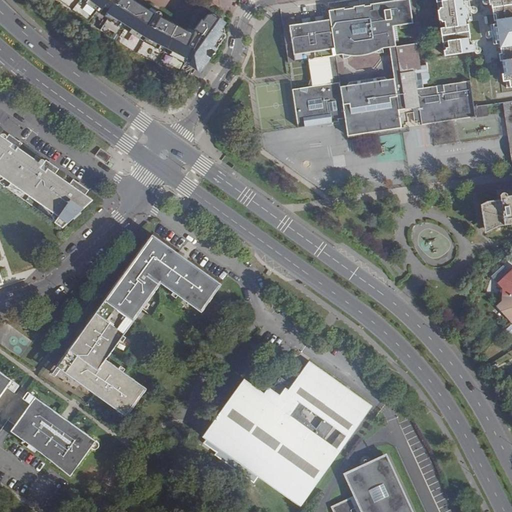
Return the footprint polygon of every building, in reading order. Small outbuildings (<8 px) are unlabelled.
[(79,0),(96,12),(98,9),(99,10),(107,0),(106,0),(79,0)] [(201,73),(228,34),(222,28),(225,22),(213,14),(209,14),(206,19),(203,19),(194,33),(159,16),(152,28),(147,25),(153,14),(130,0),(117,0),(116,4),(109,3),(104,13),(106,14),(104,17),(143,42),(181,62),(184,60),(190,64),(189,66),(201,73)] [(416,122),(417,124),(419,124),(419,126),(475,117),(475,107),(434,113),(430,87),(424,88),(423,84),(426,84),(426,82),(428,78),(426,65),(420,66),(420,63),(418,64),(417,58),(419,58),(418,51),(417,49),(416,47),(415,46),(414,46),(412,45),(410,45),(396,47),(395,42),(393,27),(396,27),(413,24),(409,0),(399,0),(396,0),(396,3),(390,4),(385,6),(385,7),(383,7),(379,12),(375,13),(374,9),(365,10),(366,14),(362,15),(360,10),(351,7),(333,10),(331,13),(335,18),(336,21),(330,22),(331,29),(325,30),(323,17),(315,18),(317,24),(311,24),(310,18),(302,19),(302,23),(303,23),(303,26),(295,27),(294,18),(288,19),(288,21),(282,22),(288,63),(309,60),(310,68),(312,68),(313,73),(308,87),(300,89),(292,90),(298,126),(298,127),(305,126),(302,107),(332,102),(333,111),(330,111),(332,123),(339,122),(338,114),(345,112),(348,136),(402,128),(402,124),(409,123),(407,109),(412,109),(414,122),(416,122)] [(445,55),(466,52),(475,51),(478,47),(476,38),(471,39),(468,20),(473,20),(471,12),(475,11),(474,4),(471,5),(469,0),(441,0),(442,6),(438,9),(439,17),(444,21),(445,26),(441,27),(443,41),(447,40),(448,45),(444,50),(445,55)] [(511,0),(487,0),(489,5),(491,5),(493,15),(495,14),(497,26),(495,27),(497,46),(500,45),(505,83),(509,83),(510,90),(511,90),(511,0)] [(434,113),(475,107),(471,81),(445,85),(445,88),(443,87),(442,87),(440,87),(438,88),(437,88),(436,89),(435,90),(434,86),(430,87),(434,113)] [(511,100),(503,102),(511,163),(511,100)] [(302,107),(305,126),(332,123),(330,111),(333,111),(332,102),(302,107)] [(0,173),(62,216),(57,222),(63,227),(93,200),(86,195),(81,192),(84,187),(76,182),(73,186),(69,183),(56,174),(52,171),(55,167),(43,158),(39,163),(23,151),(19,149),(22,144),(14,139),(11,143),(7,140),(0,135),(0,173)] [(101,149),(98,153),(109,160),(112,156),(106,152),(101,149)] [(109,160),(98,153),(96,156),(107,163),(109,160)] [(511,196),(509,197),(508,192),(501,194),(501,200),(485,202),(482,204),(487,232),(499,224),(511,222),(511,196)] [(204,312),(224,285),(153,235),(59,364),(64,368),(130,415),(138,404),(151,386),(110,357),(162,283),(204,312)] [(511,267),(495,283),(501,289),(501,294),(511,294),(511,267)] [(511,294),(501,294),(500,302),(494,307),(510,324),(511,323),(511,294)] [(64,368),(59,364),(53,373),(58,376),(64,368)] [(0,394),(7,385),(12,378),(0,369),(0,394)] [(281,384),(271,398),(268,395),(263,401),(243,387),(206,439),(201,446),(214,455),(213,457),(251,485),(258,476),(297,504),(335,452),(330,449),(339,435),(344,439),(365,410),(313,373),(297,395),(281,384)] [(22,385),(12,378),(7,385),(17,392),(22,385)] [(7,385),(0,394),(0,411),(6,415),(16,423),(32,402),(22,396),(27,389),(25,388),(22,385),(17,392),(7,385)] [(32,402),(36,396),(27,389),(22,396),(32,402)] [(32,402),(16,423),(13,428),(26,438),(39,447),(51,457),(70,473),(95,439),(36,396),(32,402)] [(411,511),(387,456),(346,474),(356,497),(333,507),(335,511),(411,511)]
